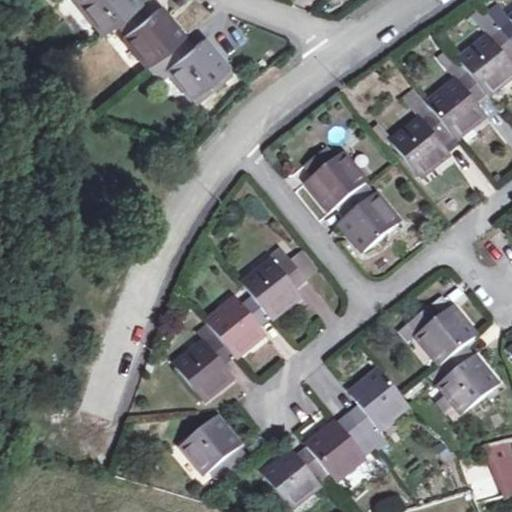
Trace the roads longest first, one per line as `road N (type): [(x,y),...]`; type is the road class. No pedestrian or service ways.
road 1 (residential): [(233,137),(167,231),(105,394)]
road 2 (residential): [(233,137),(371,302)]
road 3 (residential): [(371,302),(258,409)]
road 4 (residential): [(340,60),(233,137)]
